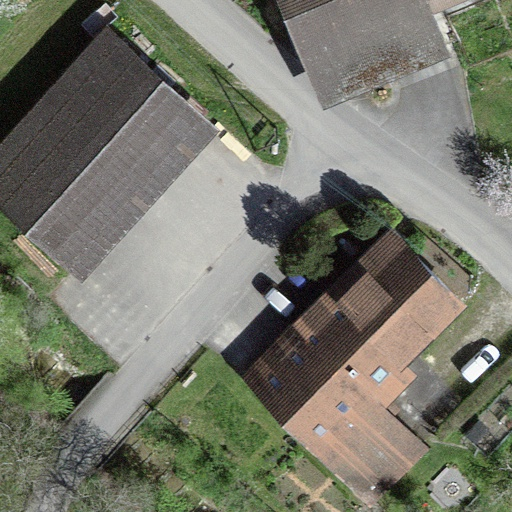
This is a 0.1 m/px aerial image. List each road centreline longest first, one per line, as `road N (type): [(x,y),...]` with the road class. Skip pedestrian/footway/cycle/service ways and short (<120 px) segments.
road 1 (residential): [(352,143),(71,457),(44,511)]
road 2 (residential): [(352,143),(181,0)]
road 3 (residential): [(511,264),(352,143)]
